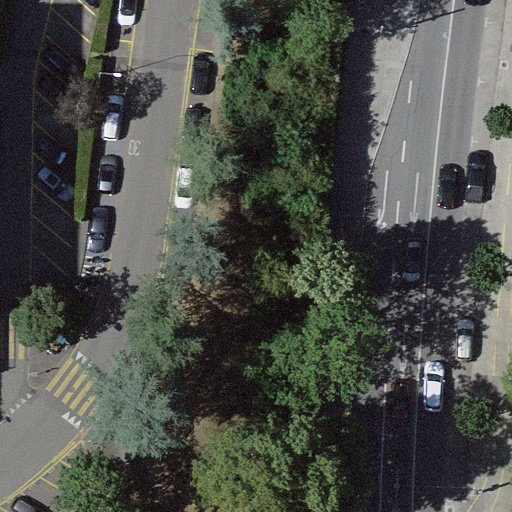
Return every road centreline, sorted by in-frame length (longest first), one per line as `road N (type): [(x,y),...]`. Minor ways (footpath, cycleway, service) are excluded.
road 1 (residential): [(0,465),(81,389),(120,323),(139,253),(171,0)]
road 2 (primary): [(400,511),(456,0)]
